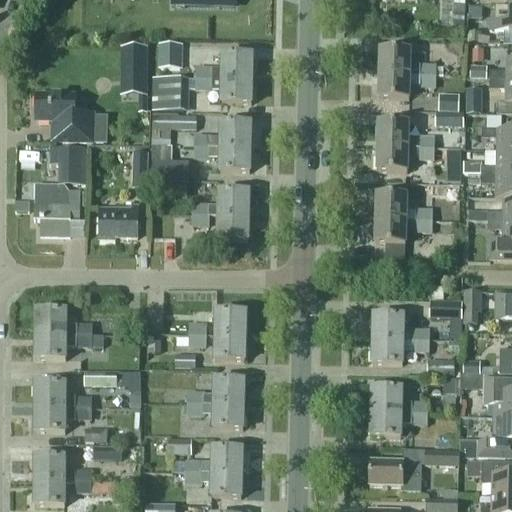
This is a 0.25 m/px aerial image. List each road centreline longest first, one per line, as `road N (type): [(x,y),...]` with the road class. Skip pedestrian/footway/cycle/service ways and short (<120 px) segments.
road 1 (residential): [(0,277),(302,282)]
road 2 (tertiary): [(302,282),(309,0)]
road 3 (tertiary): [(296,511),(302,282)]
